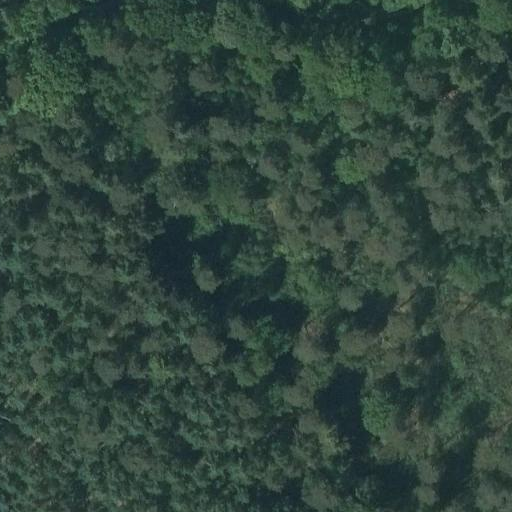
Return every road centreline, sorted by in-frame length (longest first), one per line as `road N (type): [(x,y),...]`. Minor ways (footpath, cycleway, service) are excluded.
road 1 (unknown): [(262,0),(359,55),(474,0)]
road 2 (unknown): [(0,60),(151,0)]
